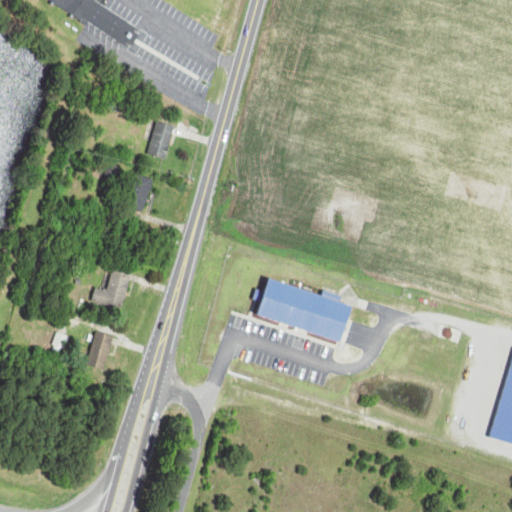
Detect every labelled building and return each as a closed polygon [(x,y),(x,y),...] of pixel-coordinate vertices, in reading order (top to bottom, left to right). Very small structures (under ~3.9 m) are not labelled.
[(52,0),(130,47),(143,26),(100,0),(52,0)] [(177,126),(159,121),(149,154),(168,159),(177,126)] [(156,181),(136,173),(124,207),(144,214),(156,181)] [(94,303),(124,311),(134,272),(116,267),(109,291),(98,288),(94,303)] [(271,280),(260,317),(345,342),(356,305),(271,280)] [(115,336),(98,332),(89,367),(107,371),(115,336)]
